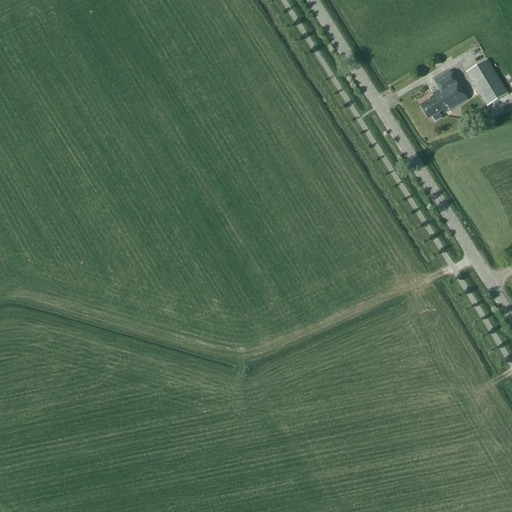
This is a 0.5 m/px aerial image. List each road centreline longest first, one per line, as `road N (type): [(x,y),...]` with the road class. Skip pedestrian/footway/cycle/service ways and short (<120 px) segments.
road 1 (unknown): [(275,0),(511,377)]
road 2 (tertiary): [(511,318),(311,0)]
